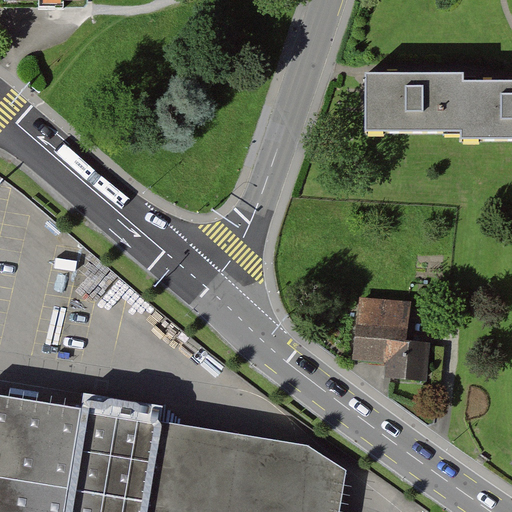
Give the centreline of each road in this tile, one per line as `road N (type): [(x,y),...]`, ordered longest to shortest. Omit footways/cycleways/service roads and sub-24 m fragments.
road 1 (primary): [(208,289),(286,362),(490,511)]
road 2 (unclassified): [(208,289),(249,225),(326,0)]
road 3 (primary): [(0,110),(208,289)]
road 4 (unknown): [(263,411),(378,511)]
